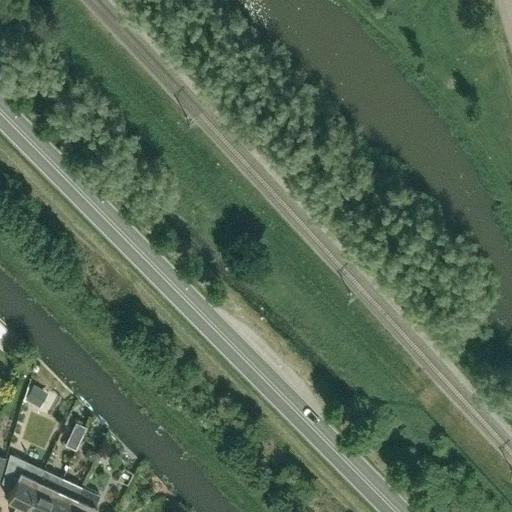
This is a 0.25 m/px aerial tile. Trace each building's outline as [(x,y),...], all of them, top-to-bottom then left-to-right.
[(33,382),(24,396),(36,402),(44,388),(33,382)] [(76,448),(86,425),(76,420),(65,443),(76,448)] [(87,450),(85,456),(93,459),(97,451),(91,448),(87,450)] [(13,511),(21,511),(24,511),(26,507),(44,468),(9,452),(1,482),(12,487),(6,498),(18,504),(13,511)] [(24,511),(33,511),(34,511),(35,511),(45,511),(62,477),(44,468),(26,507),(24,511)] [(68,511),(81,485),(62,477),(45,511),(68,511)] [(91,511),(100,494),(81,485),(68,511),(91,511)]
